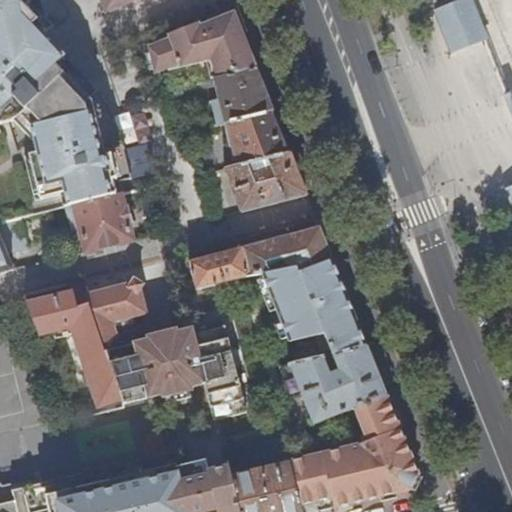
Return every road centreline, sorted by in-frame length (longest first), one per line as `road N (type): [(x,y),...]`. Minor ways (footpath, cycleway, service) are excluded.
road 1 (primary): [(508,485),(391,185)]
road 2 (primary): [(308,0),(391,185)]
road 3 (primary): [(391,185),(333,0)]
